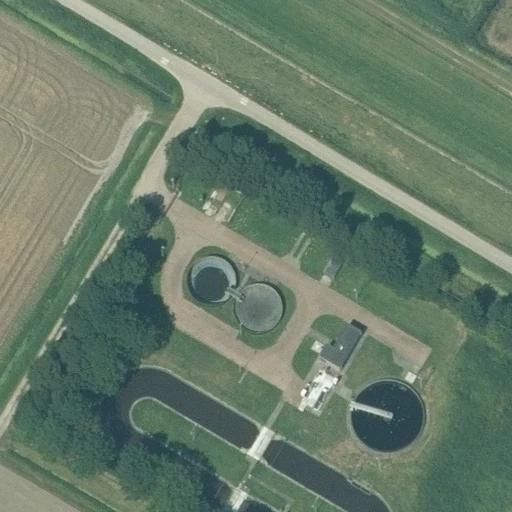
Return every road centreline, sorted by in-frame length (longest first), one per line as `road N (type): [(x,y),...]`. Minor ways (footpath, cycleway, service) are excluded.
road 1 (unclassified): [(511,266),(61,0)]
road 2 (track): [(349,0),(511,96)]
